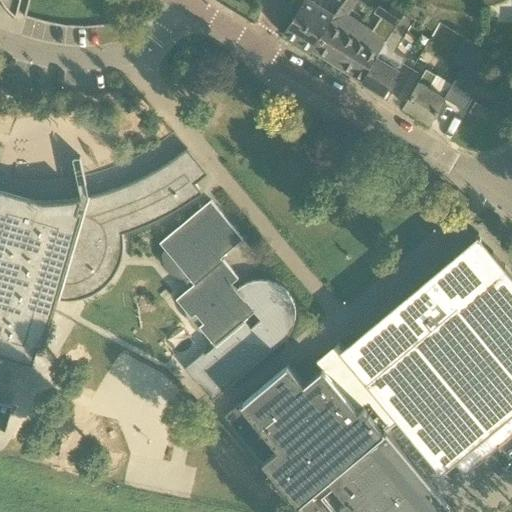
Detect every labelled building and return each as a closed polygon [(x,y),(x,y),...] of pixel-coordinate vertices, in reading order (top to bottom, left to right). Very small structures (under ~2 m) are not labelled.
[(19,0),(0,0),(1,2),(4,7),(9,11),(15,17),(15,16),(19,0)] [(313,51),(333,16),(308,0),(304,0),(284,33),(313,51)] [(313,51),(364,83),(378,60),(386,48),(388,44),(394,33),(393,32),(404,14),(408,9),(395,1),(388,12),(380,6),(375,14),(381,18),(369,35),(345,20),(349,14),(338,7),(333,16),(313,51)] [(393,32),(394,33),(388,44),(386,48),(378,60),(364,83),(385,95),(407,59),(396,51),(414,21),(404,14),(393,32)] [(438,114),(437,112),(445,98),(466,110),(474,96),(474,73),(464,66),(452,85),(426,69),(404,107),(431,122),(432,120),(435,120),(438,114)] [(487,122),(494,112),(476,102),(470,112),(487,122)] [(0,189),(0,426),(7,428),(14,404),(0,400),(0,364),(1,362),(0,361),(0,354),(0,353),(34,363),(53,298),(59,300),(65,300),(72,300),(79,299),(86,297),(93,294),(100,290),(106,285),(111,280),(116,273),(119,267),(122,260),(123,253),(124,246),(124,239),(123,233),(134,230),(144,226),(155,221),(165,217),(175,211),(184,206),(194,200),(203,193),(196,184),(208,174),(188,149),(177,157),(165,165),(153,172),(141,179),(128,184),(116,189),(102,193),(89,197),(82,198),(63,201),(44,202),(0,189)] [(259,281),(254,281),(250,283),(245,285),(241,287),(238,290),(233,284),(239,278),(222,258),(243,240),(211,201),(160,243),(167,251),(163,254),(163,258),(164,263),(166,267),(169,271),(172,274),(176,277),(180,279),(184,280),(191,288),(177,300),(186,310),(186,314),(187,318),(189,322),(192,326),(195,329),(198,332),(202,333),(206,335),(216,346),(206,355),(204,353),(186,368),(213,400),(283,341),(287,338),(289,335),(292,331),(294,327),(295,323),(296,319),(296,314),(295,310),(294,305),(293,301),(291,297),(288,293),(285,290),(281,287),(277,284),(273,282),(268,281),(263,281),(259,281)] [(241,403),(236,408),(226,416),(306,511),(332,511),(315,492),(328,481),(347,504),(340,509),(341,510),(344,508),(347,511),(452,511),(443,501),(444,500),(387,432),(399,421),(443,473),(446,470),(443,467),(452,460),(465,476),(511,437),(511,274),(505,266),(505,267),(493,253),(476,266),(465,252),(346,351),(340,343),(337,345),(338,347),(321,361),(319,360),(317,362),(322,369),(305,384),(288,363),(287,365),(288,366),(244,404),(242,402),(241,403)]
